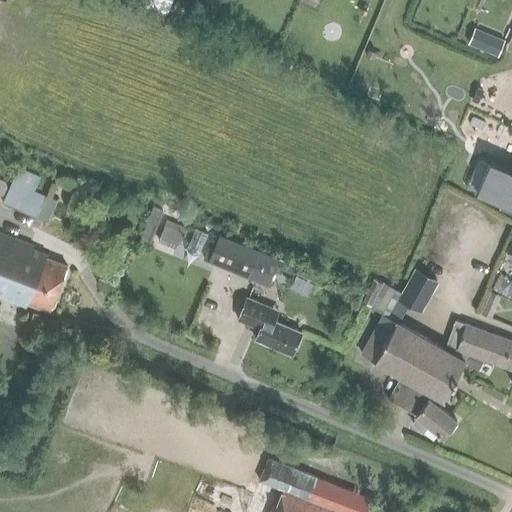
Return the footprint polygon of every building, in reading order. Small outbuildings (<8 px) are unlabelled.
[(166,11),(170,0),(140,0),(166,11)] [(476,31),(469,47),(498,60),(505,44),(476,31)] [(477,192),(476,193),(500,203),(498,207),(511,214),(511,170),(490,161),(489,162),(477,192)] [(42,201),(43,199),(32,194),(33,188),(38,176),(16,168),(11,180),(2,202),(22,210),(22,211),(35,216),(42,201)] [(167,220),(157,242),(174,249),(183,227),(167,220)] [(44,256),(45,253),(30,248),(32,245),(0,232),(0,300),(23,310),(26,302),(48,310),(65,265),(44,256)] [(233,272),(268,286),(278,259),(244,246),(233,272)] [(396,299),(406,303),(421,311),(439,280),(414,267),(396,299)] [(498,286),(511,292),(511,271),(506,268),(498,286)] [(385,284),(372,278),(360,301),(373,307),(385,284)] [(245,298),(236,320),(258,329),(254,339),(291,354),(300,332),(274,321),(278,311),(245,298)] [(491,318),(495,307),(484,302),(480,313),(491,318)] [(361,353),(424,388),(441,398),(443,399),(464,360),(444,349),(382,314),(361,353)] [(511,340),(465,323),(465,324),(455,320),(444,349),(464,360),(477,367),(482,358),(511,368),(511,340)] [(427,424),(443,437),(456,420),(437,405),(441,398),(424,388),(422,391),(399,378),(387,399),(414,414),(418,417),(413,423),(422,431),(427,424)] [(369,511),(375,500),(266,458),(257,480),(281,489),(274,507),(271,506),(269,511),(369,511)] [(180,511),(197,471),(190,468),(173,508),(180,511)]
